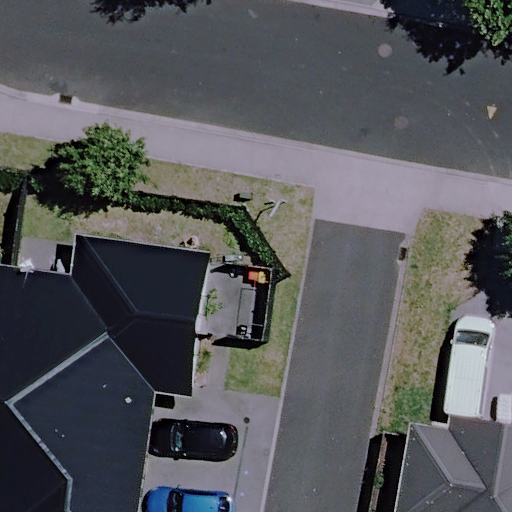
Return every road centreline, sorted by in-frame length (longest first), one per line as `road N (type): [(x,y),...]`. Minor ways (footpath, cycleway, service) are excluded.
road 1 (residential): [(385,92),(308,511)]
road 2 (residential): [(0,17),(385,92)]
road 3 (residential): [(385,92),(511,117)]
